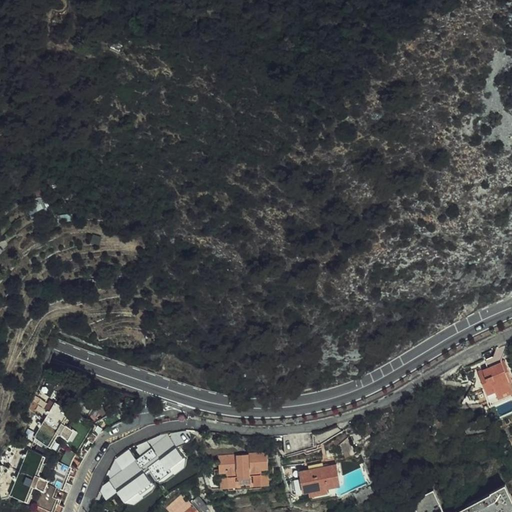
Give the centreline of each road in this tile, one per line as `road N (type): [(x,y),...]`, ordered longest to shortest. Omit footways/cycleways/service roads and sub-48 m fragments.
road 1 (residential): [(83,511),(112,453),(148,432),(320,426),(372,410),(511,335)]
road 2 (primary): [(209,402),(272,409),(346,394),(511,308)]
road 3 (primary): [(0,335),(150,384)]
road 4 (residential): [(67,511),(91,452),(109,434),(142,421)]
